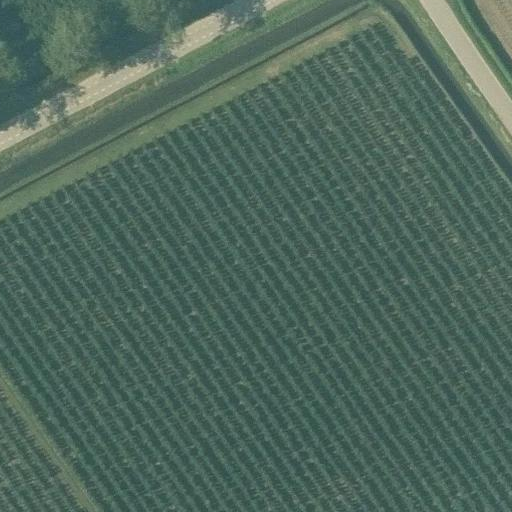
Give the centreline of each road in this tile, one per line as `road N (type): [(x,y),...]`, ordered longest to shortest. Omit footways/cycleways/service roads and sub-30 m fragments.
road 1 (tertiary): [(0,141),(271,0)]
road 2 (unclassified): [(511,136),(427,0)]
